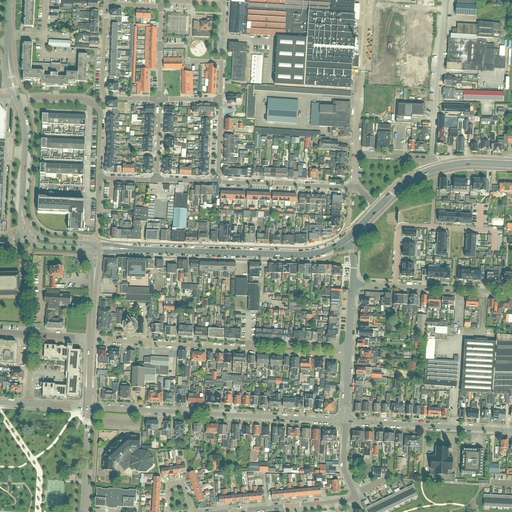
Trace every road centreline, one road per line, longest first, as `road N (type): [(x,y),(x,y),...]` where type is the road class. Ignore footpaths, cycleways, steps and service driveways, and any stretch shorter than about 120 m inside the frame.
road 1 (residential): [(345,421),(88,407)]
road 2 (tertiary): [(93,246),(296,255),(344,240)]
road 3 (residential): [(511,431),(345,421)]
road 4 (residential): [(252,348),(90,338)]
road 5 (residential): [(430,160),(443,0)]
road 6 (residential): [(397,286),(400,224),(494,231)]
road 7 (residential): [(99,178),(95,105),(16,98)]
road 8 (residential): [(291,505),(355,497),(343,466),(345,421)]
road 9 (residential): [(351,187),(217,180)]
